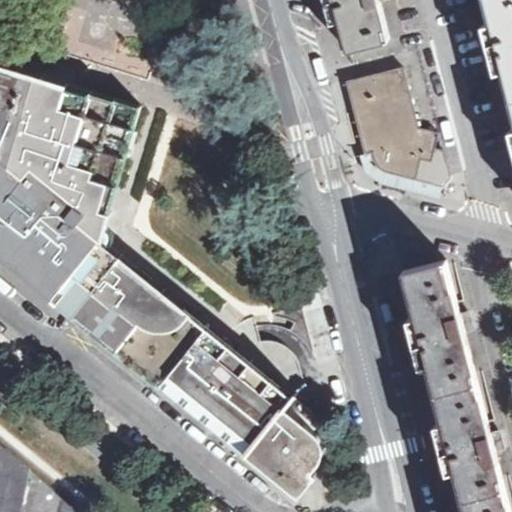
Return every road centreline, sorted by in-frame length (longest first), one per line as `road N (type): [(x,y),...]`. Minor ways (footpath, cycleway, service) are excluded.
road 1 (unclassified): [(0,304),(253,511)]
road 2 (residential): [(330,217),(400,505)]
road 3 (residential): [(271,0),(330,217)]
road 4 (residential): [(511,247),(387,215),(330,217)]
